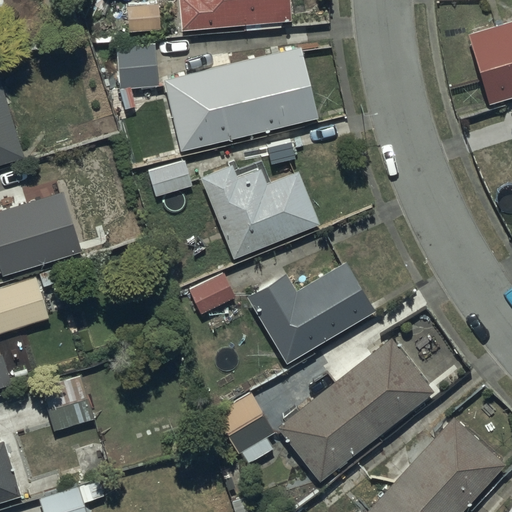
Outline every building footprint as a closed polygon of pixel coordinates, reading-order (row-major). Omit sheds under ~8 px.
[(126,0),(127,23),(152,22),(152,0),(126,0)] [(178,0),(180,21),(290,12),(288,0),(178,0)] [(511,11),(466,26),(487,96),(511,88),(511,11)] [(301,37),(163,72),(179,142),(318,109),(301,37)] [(117,40),(119,81),(157,79),(156,38),(117,40)] [(0,155),(22,149),(0,78),(0,155)] [(183,154),(147,165),(155,190),(191,178),(183,154)] [(230,157),(200,170),(232,250),(318,215),(297,162),(265,175),(259,161),(235,170),(230,157)] [(0,267),(0,268),(82,243),(64,182),(0,201),(0,267)] [(284,265),(245,288),(285,355),(374,301),(345,254),(296,283),(284,265)] [(34,271),(0,281),(0,326),(47,312),(34,271)] [(390,330),(277,417),(320,471),(432,383),(390,330)] [(0,376),(10,373),(0,343),(0,376)] [(40,382),(53,424),(92,411),(79,369),(40,382)] [(250,386),(214,406),(237,445),(240,443),(247,456),(272,442),(265,429),(273,424),(250,386)] [(452,410),(356,511),(452,511),(503,457),(452,410)] [(0,432),(0,492),(19,486),(1,432),(0,432)] [(49,453),(17,465),(23,487),(57,476),(49,453)] [(38,491),(44,511),(86,511),(77,480),(38,491)] [(511,511),(511,495),(500,511),(511,511)]
